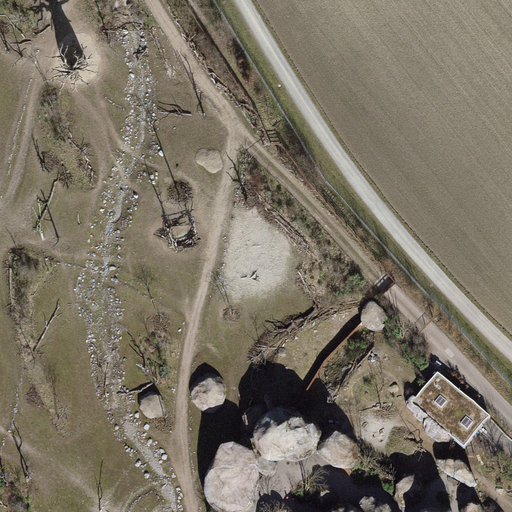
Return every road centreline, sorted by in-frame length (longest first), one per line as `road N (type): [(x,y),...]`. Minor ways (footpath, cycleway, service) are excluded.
road 1 (track): [(511,350),(366,197),(241,0)]
road 2 (track): [(234,127),(181,393),(179,445),(191,511)]
road 3 (track): [(386,287),(234,127),(150,0)]
road 4 (track): [(64,0),(0,209)]
